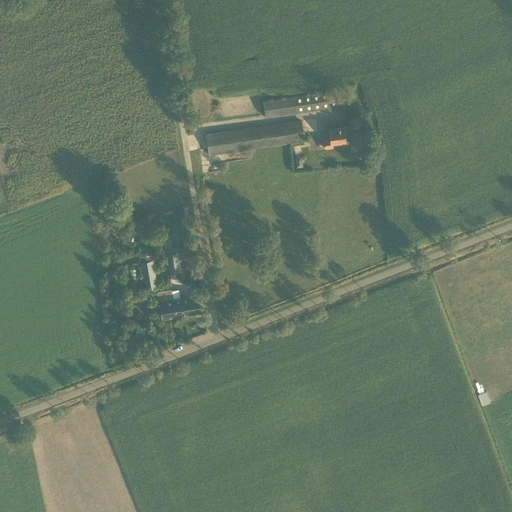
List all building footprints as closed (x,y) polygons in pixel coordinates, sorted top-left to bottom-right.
[(337,106),(335,90),(263,101),(265,116),(337,106)] [(304,139),(301,120),(205,134),(208,154),(304,139)] [(351,125),(343,127),(328,129),(329,138),(323,139),(324,148),(333,147),(332,143),(354,140),(351,125)] [(186,207),(179,208),(182,225),(182,227),(189,226),(189,224),(187,211),(187,209),(186,207)] [(167,227),(161,229),(163,245),(170,244),(167,227)] [(185,243),(186,251),(193,250),(192,241),(185,243)] [(177,246),(164,248),(168,274),(181,272),(177,246)] [(153,260),(141,262),(145,289),(157,287),(153,260)] [(156,291),(158,302),(161,318),(184,314),(183,306),(175,307),(174,299),(173,299),(171,289),(156,291)] [(183,306),(184,314),(200,312),(198,295),(174,299),(175,307),(183,306)] [(487,392),(478,395),(482,406),(491,403),(487,392)]
